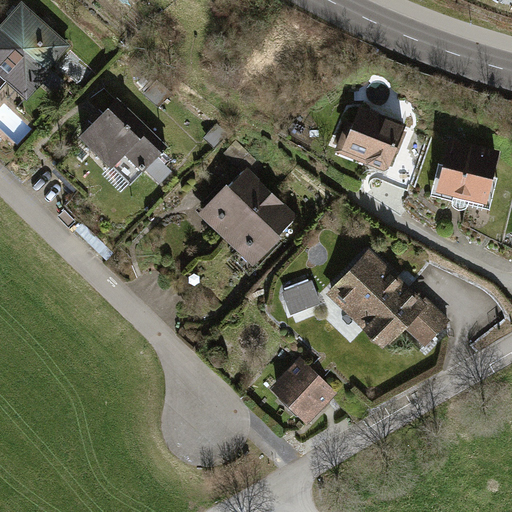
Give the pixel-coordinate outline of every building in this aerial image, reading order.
[(67,70),(58,64),(74,45),(24,6),(6,29),(0,24),(0,87),(33,113),(67,70)] [(120,111),(90,141),(123,174),(135,161),(150,176),(168,158),(120,111)] [(342,162),(392,180),(411,128),(360,111),(342,162)] [(436,205),(496,217),(509,155),(449,143),(436,205)] [(194,211),(228,245),(277,196),(243,162),(194,211)] [(308,226),(277,196),(228,245),(257,275),(308,226)] [(324,294),(407,368),(451,319),(369,245),(324,294)] [(292,313),(323,301),(314,279),(283,291),(292,313)] [(273,389),(310,424),(339,393),(302,359),(273,389)]
